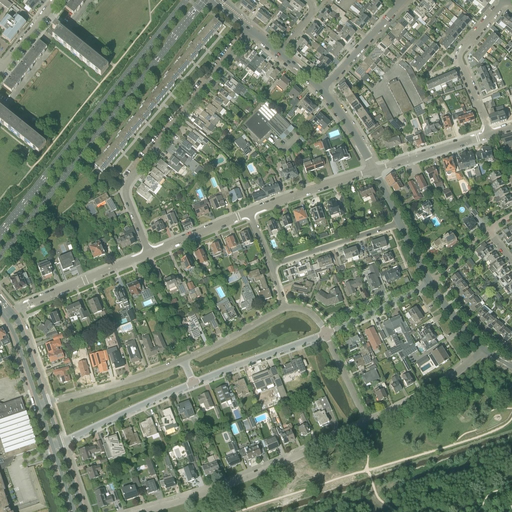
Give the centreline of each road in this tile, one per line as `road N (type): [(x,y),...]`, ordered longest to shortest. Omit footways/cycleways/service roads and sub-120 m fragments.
road 1 (secondary): [(0,256),(205,0)]
road 2 (secondary): [(186,0),(0,232)]
road 3 (residential): [(149,253),(125,188),(250,29)]
road 4 (residential): [(143,511),(368,423)]
road 5 (residential): [(490,134),(459,53),(505,0)]
road 6 (residential): [(12,312),(149,253)]
road 7 (residential): [(59,443),(192,382)]
road 8 (residential): [(46,402),(182,359)]
road 9 (residential): [(192,382),(324,334)]
road 10 (residential): [(368,423),(430,394),(482,349)]
road 11 (residential): [(272,269),(400,225)]
road 12 (residential): [(249,212),(373,170)]
road 13 (residential): [(373,170),(490,134)]
road 14 (residential): [(321,89),(402,0)]
